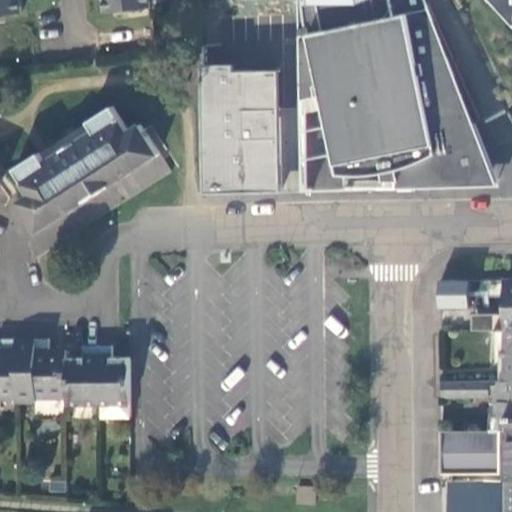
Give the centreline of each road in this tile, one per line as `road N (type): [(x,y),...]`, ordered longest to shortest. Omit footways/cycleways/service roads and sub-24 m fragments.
road 1 (residential): [(16,307),(92,304),(116,246),(133,234),(395,219)]
road 2 (residential): [(396,511),(395,219)]
